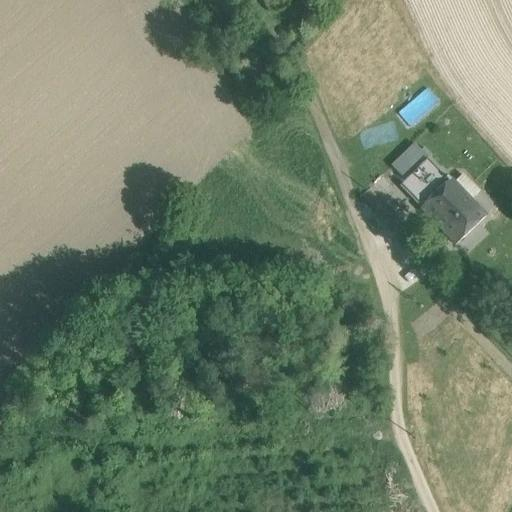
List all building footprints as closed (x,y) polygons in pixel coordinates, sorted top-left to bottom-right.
[(415,147),(389,172),(402,185),(428,160),(415,147)] [(402,185),(400,188),(421,209),(451,181),(429,159),(428,160),(402,185)] [(479,193),(463,176),(454,184),(471,201),(479,193)] [(382,178),(363,198),(375,210),(395,190),(382,178)] [(421,209),(420,210),(455,246),(486,217),(471,201),(454,184),(451,180),(451,181),(421,209)]
